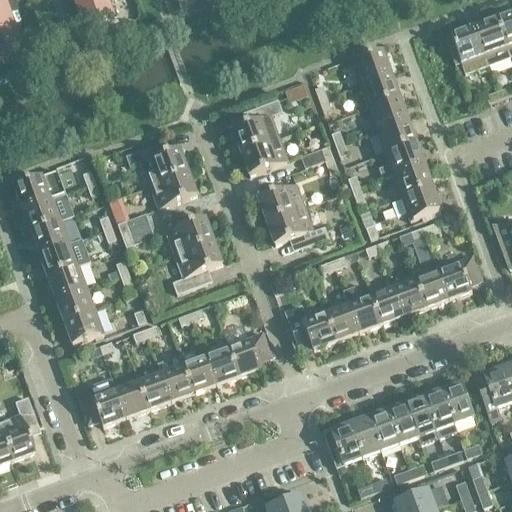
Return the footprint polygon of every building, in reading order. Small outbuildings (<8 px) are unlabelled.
[(94,0),(78,6),(76,1),(64,6),(67,14),(79,9),(87,30),(114,20),(106,0),(94,0)] [(0,7),(0,33),(15,28),(6,5),(0,7)] [(511,59),(511,16),(496,22),(510,60),(511,59)] [(510,60),(496,22),(473,30),(488,69),(510,60)] [(0,33),(0,61),(24,52),(15,28),(0,33)] [(465,77),(488,69),(473,30),(451,39),(465,77)] [(352,66),(360,89),(391,78),(383,55),(352,66)] [(360,89),(368,112),(399,101),(391,78),(360,89)] [(292,103),(310,98),(307,88),(289,94),(292,103)] [(314,93),(318,105),(326,102),(322,90),(314,93)] [(509,90),(497,95),(500,103),(511,99),(509,90)] [(500,103),(497,95),(485,99),(488,107),(500,103)] [(368,112),(377,135),(408,123),(399,101),(368,112)] [(331,113),(326,102),(318,105),(322,116),(331,113)] [(241,156),(279,142),(270,120),(282,116),(278,104),(250,114),(254,125),(232,134),(241,156)] [(377,135),(385,157),(416,146),(408,123),(377,135)] [(330,138),(335,150),(343,147),(338,135),(330,138)] [(287,166),(279,142),(241,156),(249,180),(287,166)] [(424,168),(416,146),(385,157),(389,168),(378,172),(383,183),(393,180),(424,168)] [(347,158),(343,147),(335,150),(339,162),(347,158)] [(153,150),(127,159),(126,160),(130,172),(141,168),(150,190),(188,176),(179,153),(158,161),(153,150)] [(304,172),(324,165),(332,162),(328,150),(300,160),(304,172)] [(336,174),(332,162),(324,165),(328,177),(336,174)] [(393,180),(401,202),(433,191),(424,168),(393,180)] [(23,214),(54,202),(66,198),(58,175),(14,190),(23,214)] [(83,178),(87,190),(95,187),(91,176),(83,178)] [(188,176),(150,190),(158,213),(196,200),(188,176)] [(347,184),(351,195),(359,192),(355,181),(347,184)] [(99,199),(95,187),(87,190),(92,201),(99,199)] [(266,226),(305,212),(296,189),(258,203),(266,226)] [(433,191),(401,202),(410,225),(441,214),(433,191)] [(363,204),(359,192),(351,195),(356,207),(363,204)] [(23,214),(31,236),(62,225),(54,202),(23,214)] [(305,212),(266,226),(274,249),(296,241),(301,253),(329,243),(324,231),(313,235),(305,212)] [(117,229),(121,241),(149,230),(145,219),(117,229)] [(100,224),(104,236),(112,233),(108,221),(100,224)] [(176,260),(213,246),(205,223),(167,236),(176,260)] [(62,225),(31,236),(39,259),(70,247),(62,225)] [(437,225),(422,231),(424,238),(425,239),(440,234),(437,225)] [(373,229),(365,232),(369,244),(377,241),(373,229)] [(509,272),(511,271),(511,229),(493,230),(509,272)] [(154,242),(149,230),(121,241),(126,252),(154,242)] [(413,243),(424,238),(422,231),(410,235),(413,243)] [(116,244),(112,233),(104,236),(108,247),(116,244)] [(388,243),(376,247),(379,255),(391,251),(388,243)] [(213,246),(176,260),(184,282),(172,287),(176,299),(205,288),(200,277),(222,269),(213,246)] [(39,259),(47,281),(79,270),(70,247),(39,259)] [(367,260),(379,255),(376,247),(364,252),(367,260)] [(342,260),(331,264),(334,272),(345,268),(342,260)] [(437,273),(449,304),(471,296),(469,289),(481,285),(472,260),(437,273)] [(322,276),(334,272),(331,264),(319,269),(322,276)] [(115,268),(120,279),(128,276),(124,265),(115,268)] [(47,281),(56,304),(87,292),(79,270),(47,281)] [(449,304),(437,273),(414,281),(426,312),(449,304)] [(132,288),(128,276),(120,279),(124,291),(132,288)] [(426,312),(414,281),(392,289),(403,321),(426,312)] [(392,289),(369,298),(381,329),(403,321),(392,289)] [(358,337),(381,329),(369,298),(359,301),(354,290),(342,294),(346,306),(358,337)] [(56,304),(64,326),(95,315),(87,292),(56,304)] [(346,306),(324,314),(335,346),(358,337),(346,306)] [(335,346),(324,314),(305,321),(301,311),(285,316),(289,327),(298,352),(310,348),(312,354),(335,346)] [(200,312),(188,316),(191,324),(203,320),(200,312)] [(142,314),(134,317),(138,328),(146,325),(142,314)] [(104,338),(95,315),(64,326),(73,349),(104,338)] [(180,329),(191,324),(188,316),(177,321),(180,329)] [(155,329),(143,333),(146,341),(158,337),(155,329)] [(135,345),(146,341),(143,333),(132,337),(135,345)] [(227,350),(239,381),(261,373),(259,366),(271,362),(262,337),(227,350)] [(110,346),(98,350),(101,358),(113,354),(110,346)] [(101,358),(98,350),(87,355),(90,362),(101,358)] [(204,358),(216,390),(239,381),(227,350),(204,358)] [(182,367),(193,398),(216,390),(204,358),(182,367)] [(156,367),(159,375),(171,406),(193,398),(182,367),(179,359),(156,367)] [(511,366),(503,370),(511,393),(511,366)] [(511,406),(511,393),(503,370),(502,368),(484,375),(485,377),(480,379),(479,377),(475,378),(491,423),(501,419),(498,412),(511,406)] [(136,383),(148,415),(171,406),(159,375),(136,383)] [(125,423),(114,392),(110,382),(76,395),(88,429),(100,425),(103,431),(125,423)] [(136,383),(127,387),(114,392),(125,423),(148,415),(136,383)] [(440,391),(454,428),(473,421),(459,384),(440,391)] [(454,428),(440,391),(422,398),(438,441),(456,434),(454,428)] [(438,441),(422,398),(404,405),(417,441),(420,448),(438,441)] [(0,425),(0,439),(9,466),(33,457),(24,434),(36,429),(26,401),(13,406),(18,419),(0,425)] [(385,412),(399,448),(417,441),(404,405),(385,412)] [(366,419),(367,421),(368,420),(381,455),(399,448),(385,412),(366,419)] [(349,427),(362,462),(381,455),(368,420),(367,421),(349,427)] [(336,471),(362,462),(349,427),(348,425),(330,432),(331,434),(323,437),(336,471)] [(0,469),(9,466),(0,439),(0,469)] [(463,453),(467,462),(482,456),(478,447),(463,453)] [(460,454),(445,459),(448,469),(463,463),(460,454)] [(430,465),(434,474),(448,469),(445,459),(430,465)] [(423,467),(408,473),(411,482),(426,477),(423,467)] [(393,478),(397,488),(411,482),(408,473),(393,478)] [(472,483),(477,497),(487,494),(481,479),(472,483)] [(386,481),(371,487),(374,496),(389,490),(386,481)] [(455,489),(461,503),(470,500),(465,485),(455,489)] [(356,492),(360,501),(374,496),(371,487),(356,492)] [(395,511),(435,511),(429,493),(394,506),(395,511)] [(487,494),(477,497),(483,511),(492,508),(487,494)] [(265,511),(305,511),(300,498),(265,511)] [(474,511),(470,500),(461,503),(463,511),(474,511)]
